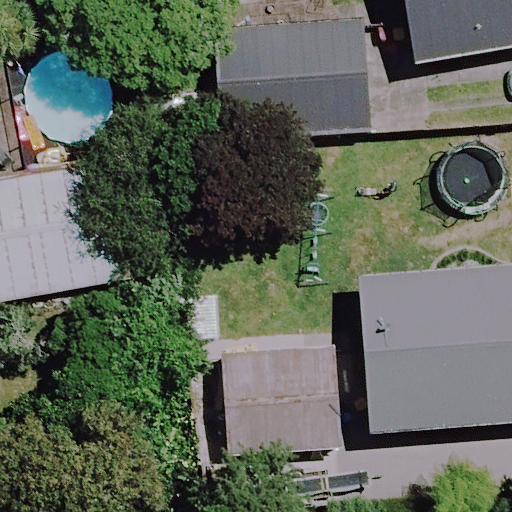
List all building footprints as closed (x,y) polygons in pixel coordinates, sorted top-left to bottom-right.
[(511,58),(511,0),(396,0),(410,76),(511,58)] [(217,28),(216,104),(135,103),(135,149),(216,150),(363,152),(364,29),(217,28)] [(0,311),(124,279),(96,169),(0,193),(0,311)] [(511,278),(437,285),(448,440),(511,437),(511,278)] [(330,458),(331,358),(221,357),(220,457),(330,458)]
